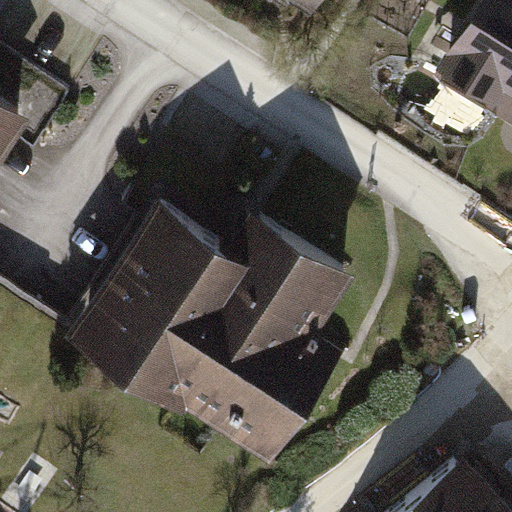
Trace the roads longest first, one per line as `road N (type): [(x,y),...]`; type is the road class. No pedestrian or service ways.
road 1 (residential): [(511,246),(112,0)]
road 2 (residential): [(493,366),(319,511)]
